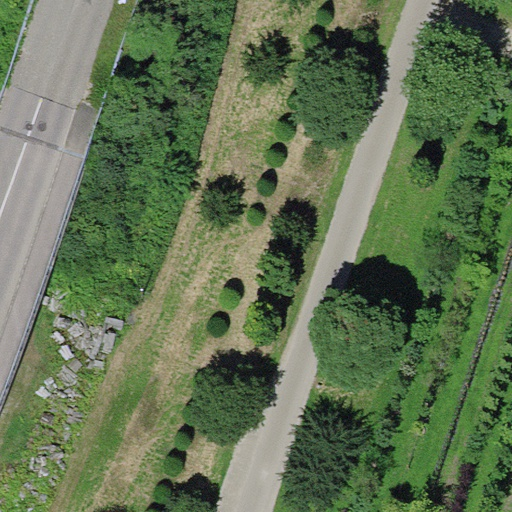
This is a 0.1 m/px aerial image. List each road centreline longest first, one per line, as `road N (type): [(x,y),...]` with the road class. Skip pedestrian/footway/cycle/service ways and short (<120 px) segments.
road 1 (track): [(436,0),(257,511)]
road 2 (unclassified): [(0,216),(79,0)]
